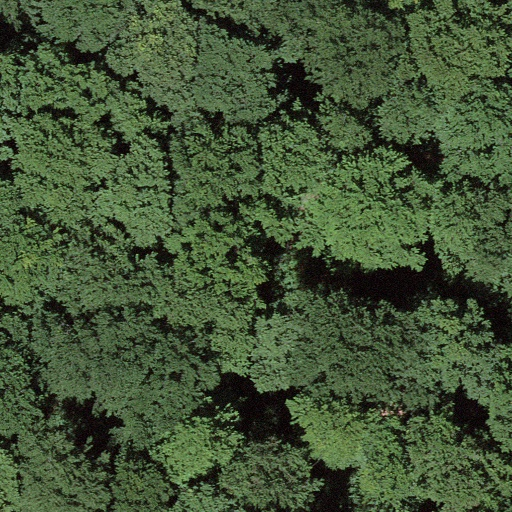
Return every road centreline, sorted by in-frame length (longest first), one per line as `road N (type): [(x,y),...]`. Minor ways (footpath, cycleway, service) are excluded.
road 1 (track): [(511,175),(170,221),(0,257)]
road 2 (track): [(511,401),(205,424),(0,459)]
